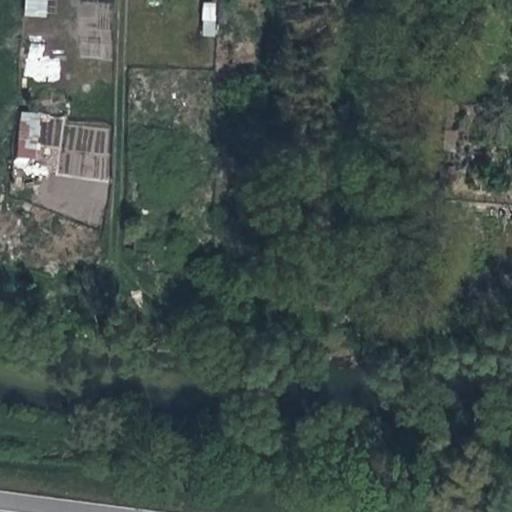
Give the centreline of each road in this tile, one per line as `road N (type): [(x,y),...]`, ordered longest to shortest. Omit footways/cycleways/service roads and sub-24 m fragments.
road 1 (track): [(0,441),(179,462),(511,457)]
road 2 (track): [(115,243),(125,0)]
